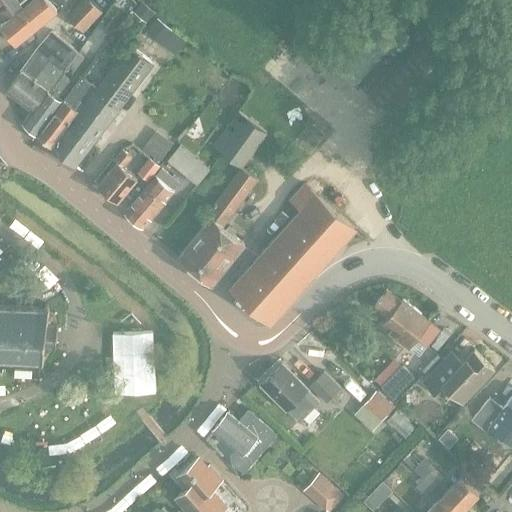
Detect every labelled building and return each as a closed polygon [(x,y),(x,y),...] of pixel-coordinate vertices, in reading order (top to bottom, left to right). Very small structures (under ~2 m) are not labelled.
[(0,0),(0,14),(2,18),(28,0),(0,0)] [(46,0),(29,0),(1,24),(0,24),(0,26),(15,45),(56,11),(46,0)] [(83,30),(102,11),(90,0),(82,0),(67,16),(66,16),(58,25),(72,39),(81,29),(83,30)] [(372,0),(327,59),(331,63),(356,85),(427,0),(372,0)] [(142,2),(134,11),(146,22),(154,13),(142,2)] [(439,8),(366,95),(405,128),(478,40),(439,8)] [(157,18),(147,32),(161,43),(171,30),(157,18)] [(22,72),(7,92),(32,110),(47,90),(50,92),(62,76),(65,72),(63,70),(65,68),(67,69),(78,54),(51,31),(20,69),(22,72)] [(96,88),(51,147),(74,167),(153,62),(129,44),(108,72),(96,88)] [(78,54),(67,69),(71,72),(82,58),(78,54)] [(47,90),(32,110),(22,123),(36,135),(61,102),(55,98),(68,81),(62,76),(50,92),(47,90)] [(61,102),(36,135),(51,147),(96,88),(80,76),(61,102)] [(213,145),(241,166),(266,132),(238,112),(213,145)] [(195,183),(207,169),(180,146),(168,160),(195,183)] [(116,202),(136,179),(123,168),(132,157),(122,150),(113,160),(117,163),(97,186),(116,202)] [(148,178),(159,165),(150,157),(140,171),(148,178)] [(178,258),(212,285),(244,243),(223,226),(258,179),(241,166),(210,208),(214,211),(178,258)] [(162,168),(126,212),(125,213),(142,227),(173,191),(172,190),(179,181),(162,168)] [(271,323),(325,263),(355,229),(304,184),(291,199),(301,208),(230,287),(271,323)] [(408,346),(417,335),(428,344),(440,329),(403,299),(400,302),(386,290),(372,307),(386,319),(382,325),(408,346)] [(0,360),(10,361),(10,365),(13,365),(13,361),(24,361),(24,366),(27,366),(28,362),(38,362),(38,367),(41,367),(42,362),(44,362),(44,355),(48,355),(48,352),(44,352),(45,348),(55,349),(57,326),(47,325),(47,320),(51,320),(52,317),(48,317),(48,310),(47,310),(47,305),(44,305),(44,309),(32,308),(32,304),(29,304),(29,308),(18,307),(18,303),(14,303),(14,307),(4,306),(4,302),(1,302),(0,307),(0,306),(0,360)] [(463,400),(493,367),(474,349),(462,362),(452,352),(424,382),(435,393),(445,383),(463,400)] [(300,421),(319,402),(306,389),(307,388),(283,364),(262,385),(287,409),(300,421)] [(404,366),(383,387),(396,399),(416,378),(404,366)] [(327,402),(341,388),(324,371),(310,385),(327,402)] [(381,420),(393,406),(375,390),(363,403),(381,420)] [(487,430),(491,426),(511,443),(511,395),(503,407),(490,396),(472,418),(487,430)] [(213,430),(236,449),(232,454),(232,463),(244,472),(275,434),(247,411),(239,422),(227,412),(213,430)] [(449,429),(440,439),(450,448),(459,439),(449,429)] [(188,511),(229,511),(225,508),(227,506),(211,489),(222,478),(210,464),(207,467),(198,457),(179,474),(189,486),(192,489),(185,495),(182,492),(176,498),(188,511)] [(417,471),(417,475),(432,489),(445,477),(427,460),(417,471)] [(304,492),(326,511),(330,511),(344,497),(319,474),(304,492)] [(427,494),(432,489),(417,475),(417,484),(427,494)] [(461,476),(441,498),(456,511),(461,511),(480,493),(461,476)] [(373,493),(364,503),(373,511),(383,502),(373,493)] [(456,511),(441,498),(427,511),(456,511)]
